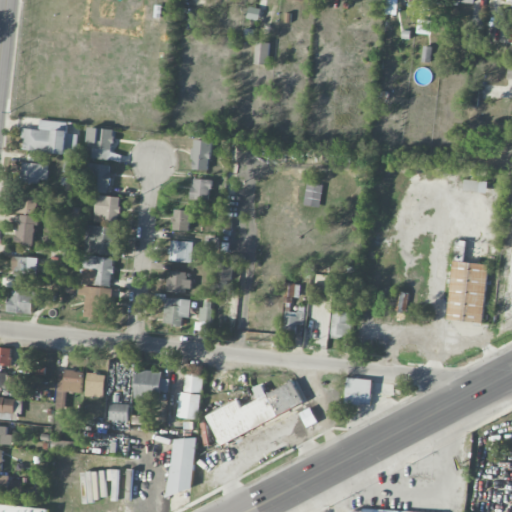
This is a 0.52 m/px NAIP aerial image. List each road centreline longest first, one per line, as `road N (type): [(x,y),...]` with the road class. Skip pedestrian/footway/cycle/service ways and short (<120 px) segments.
road 1 (residential): [(511,385),(0,328)]
road 2 (primary): [(511,375),(250,511)]
road 3 (residential): [(155,157),(136,344)]
